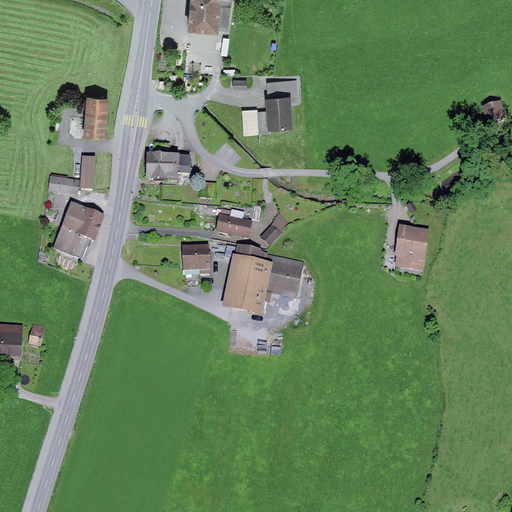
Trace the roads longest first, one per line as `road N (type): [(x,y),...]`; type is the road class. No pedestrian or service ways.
road 1 (primary): [(139,98),(93,335),(37,511)]
road 2 (track): [(511,157),(476,148),(436,167),(394,172),(260,171)]
road 3 (residential): [(139,98),(183,105),(208,155),(260,171)]
road 4 (unknown): [(201,102),(216,65),(187,34),(178,0)]
